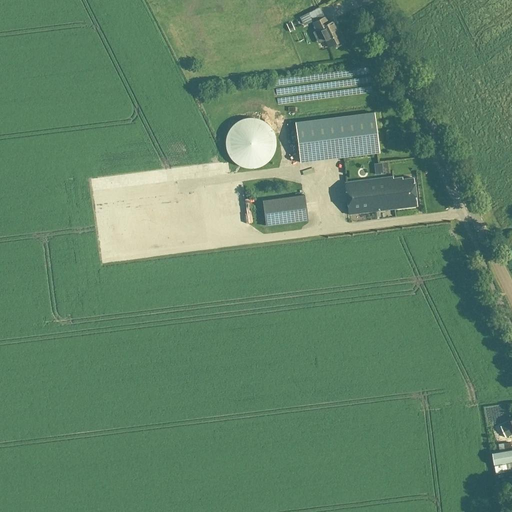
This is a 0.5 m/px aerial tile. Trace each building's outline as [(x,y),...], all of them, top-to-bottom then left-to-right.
[(324,17),(312,23),(316,31),(319,29),(328,48),(333,45),(335,48),(343,44),(342,41),(343,40),(333,21),(327,24),(324,17)] [(262,101),(246,102),(247,111),(262,110),(262,101)] [(298,160),(379,153),(376,114),(295,120),(298,160)] [(252,170),(258,169),(264,166),(269,162),(272,157),(275,150),(275,144),(274,137),(272,131),(267,126),(262,123),(256,120),(250,119),(243,120),(237,123),(232,127),(228,132),(226,137),(225,143),(225,150),(227,155),(230,161),(235,165),(240,168),(246,170),(252,170)] [(392,177),(344,183),(348,215),(417,206),(413,178),(402,180),(402,178),(392,179),(392,177)] [(304,195),(262,201),(265,226),(307,220),(304,195)] [(511,418),(509,420),(510,423),(499,427),(503,439),(511,434),(511,418)] [(494,467),(511,463),(511,449),(511,450),(510,443),(503,445),(504,451),(492,453),(494,467)]
